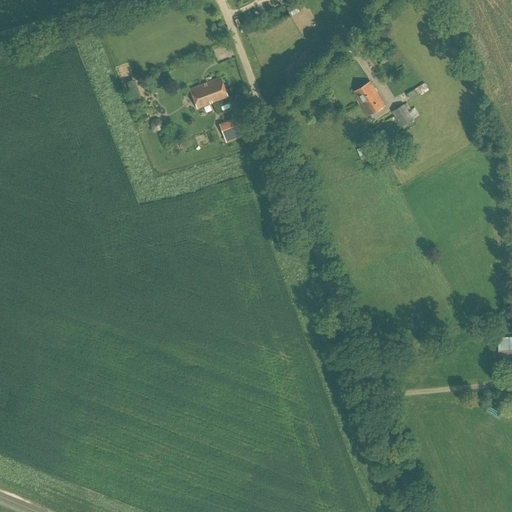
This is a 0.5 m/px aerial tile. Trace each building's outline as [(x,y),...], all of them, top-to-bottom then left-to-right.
[(290,16),(299,12),(295,3),(286,8),(290,16)] [(197,109),(228,97),(220,78),(189,89),(197,109)] [(132,80),(126,82),(133,101),(139,99),(132,80)] [(369,116),(385,105),(371,82),(354,92),(369,116)] [(421,95),(429,90),(424,83),(407,94),(410,98),(416,95),(420,93),(421,95)] [(409,112),(404,104),(392,112),(401,127),(419,116),(415,108),(409,112)] [(226,143),(244,136),(237,117),(218,124),(226,143)] [(156,121),(156,130),(165,130),(165,121),(156,121)] [(370,146),(369,144),(357,150),(361,160),(373,154),(377,152),(374,144),(370,146)] [(499,355),(511,354),(511,337),(498,338),(499,355)]
